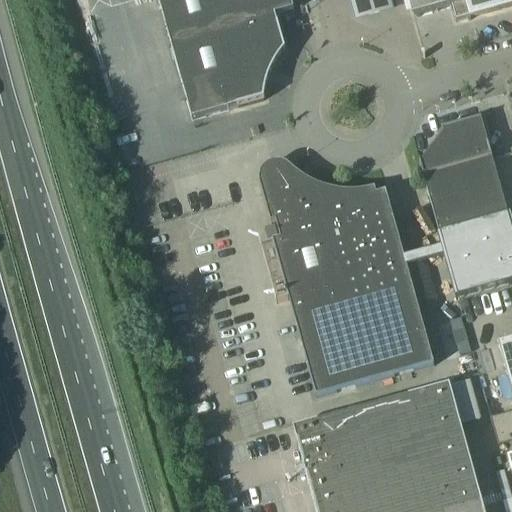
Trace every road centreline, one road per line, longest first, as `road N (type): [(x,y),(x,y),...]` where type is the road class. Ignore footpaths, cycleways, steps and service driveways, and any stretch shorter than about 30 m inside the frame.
road 1 (motorway): [(112,511),(0,108)]
road 2 (motorway): [(0,337),(48,511)]
road 3 (unclassified): [(395,96),(362,65),(331,68),(304,104),(310,133)]
road 4 (unclassified): [(310,133),(333,152),(362,154),(394,126),(395,96)]
road 5 (unclassified): [(395,96),(511,65)]
